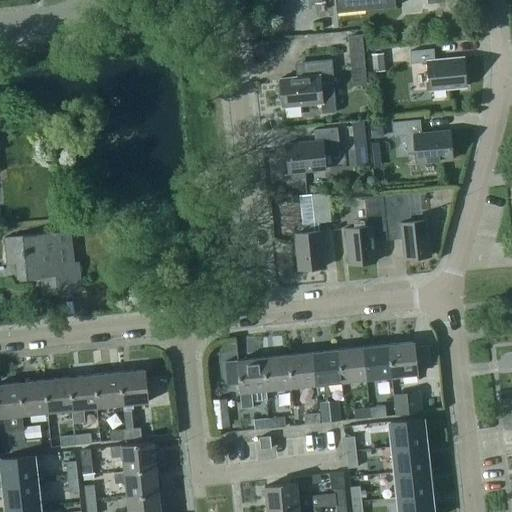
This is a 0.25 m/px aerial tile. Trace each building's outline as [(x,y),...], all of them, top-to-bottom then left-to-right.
[(395,6),(394,0),(334,0),(336,12),(395,6)] [(425,61),(428,89),(464,85),(461,58),(433,61),(432,47),(408,49),(409,63),(425,61)] [(373,72),(384,71),(382,54),(371,55),(373,72)] [(351,69),(365,68),(364,55),(350,56),(351,69)] [(277,80),(280,108),(319,104),(320,114),(334,113),(331,83),(333,83),(331,60),(301,63),(302,77),(277,80)] [(414,152),(415,162),(452,158),(449,131),(420,134),(419,120),(391,124),(393,138),(403,138),(405,153),(414,152)] [(352,123),(354,147),(366,146),(364,122),(352,123)] [(371,138),(383,137),(382,122),(370,123),(371,138)] [(321,153),(338,151),(335,127),(311,130),(312,142),(283,145),(286,172),(323,168),(321,153)] [(46,171),(57,170),(56,157),(45,158),(46,171)] [(73,195),(82,194),(79,178),(70,180),(73,195)] [(311,194),(314,223),(330,221),(328,192),(311,194)] [(427,220),(410,222),(407,195),(384,197),(387,225),(400,224),(403,259),(431,256),(427,220)] [(366,226),(345,229),(349,264),(375,261),(372,241),(386,239),(381,196),(363,198),(366,226)] [(18,280),(31,278),(42,277),(43,295),(82,291),(79,261),(73,262),(70,231),(5,237),(8,263),(16,262),(18,280)] [(295,233),(298,269),(325,267),(322,231),(295,233)] [(415,347),(414,341),(389,344),(392,376),(418,373),(417,369),(415,347)] [(389,344),(364,347),(367,378),(392,376),(389,344)] [(364,347),(339,349),(342,381),(367,378),(364,347)] [(328,383),(342,381),(339,349),(313,352),(317,384),(318,394),(329,393),(328,383)] [(292,387),(317,384),(313,352),(289,355),(292,387)] [(289,355),(263,358),(267,389),(292,387),(289,355)] [(267,389),(263,358),(238,360),(241,391),(240,391),(242,409),(254,407),(253,401),(268,400),(267,389)] [(145,370),(119,373),(122,404),(123,410),(133,409),(132,403),(148,401),(145,370)] [(119,373),(94,375),(97,406),(122,404),(119,373)] [(94,375),(69,378),(72,409),(97,406),(94,375)] [(47,412),(72,409),(69,378),(44,381),(47,412)] [(31,382),(19,383),(22,414),(47,412),(44,381),(31,382)] [(19,383),(0,385),(0,416),(4,416),(6,432),(7,432),(24,430),(22,414),(19,383)] [(392,394),(395,415),(422,412),(420,391),(392,394)] [(214,429),(229,427),(226,398),(211,400),(214,429)] [(338,407),(320,409),(322,423),(337,421),(340,421),(338,407)] [(386,407),(370,408),(371,418),(387,416),(386,407)] [(371,418),(370,408),(355,410),(356,419),(371,418)] [(134,410),(124,411),(126,429),(135,427),(134,410)] [(305,425),(321,423),(320,414),(305,415),(305,425)] [(285,417),(270,418),(271,428),(286,427),(285,417)] [(271,428),(270,418),(255,420),(256,430),(271,428)] [(392,422),(394,448),(426,444),(423,418),(392,422)] [(141,428),(125,429),(126,440),(142,438),(141,428)] [(126,440),(125,429),(108,431),(109,442),(126,440)] [(7,432),(9,451),(26,449),(25,441),(24,430),(7,432)] [(90,433),(75,434),(76,445),(91,443),(90,433)] [(76,445),(75,434),(59,436),(60,446),(76,445)] [(345,437),(347,453),(357,452),(355,436),(345,437)] [(260,438),(261,449),(271,448),(270,437),(260,438)] [(31,440),(25,441),(26,449),(41,448),(40,439),(31,440)] [(124,472),(156,468),(153,442),(111,447),(112,458),(123,457),(124,472)] [(429,469),(426,444),(394,448),(397,473),(429,469)] [(82,451),(83,465),(91,464),(90,450),(82,451)] [(357,452),(347,453),(348,468),(358,467),(357,452)] [(0,460),(0,475),(1,485),(36,481),(33,456),(0,460)] [(66,463),(68,477),(78,476),(76,462),(66,463)] [(125,482),(127,497),(158,493),(156,468),(124,472),(114,473),(116,483),(125,482)] [(397,473),(399,497),(431,494),(429,469),(397,473)] [(78,476),(68,477),(69,493),(80,492),(78,476)] [(1,485),(4,510),(39,506),(36,481),(1,485)] [(267,511),(299,508),(337,504),(336,493),(297,497),(296,483),(264,486),(267,511)] [(86,486),(87,501),(96,500),(94,485),(86,486)] [(351,487),(352,503),(362,501),(361,486),(351,487)] [(335,489),(336,493),(337,504),(346,503),(345,488),(335,489)] [(127,497),(128,511),(160,511),(158,493),(127,497)] [(433,511),(431,494),(399,497),(400,511),(433,511)] [(97,511),(96,500),(87,501),(88,511),(97,511)] [(362,511),(362,501),(352,503),(353,511),(362,511)] [(347,511),(346,503),(337,504),(337,511),(347,511)]
